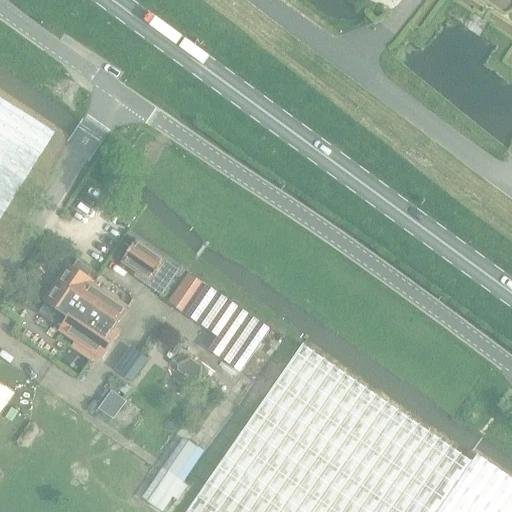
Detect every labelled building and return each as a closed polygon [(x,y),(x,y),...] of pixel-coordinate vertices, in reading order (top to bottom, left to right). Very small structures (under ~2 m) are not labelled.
[(0,222),(50,144),(54,134),(0,100),(0,222)] [(152,284),(167,263),(130,237),(124,245),(131,249),(122,263),(152,284)] [(37,314),(61,330),(59,332),(94,356),(126,309),(91,285),(92,283),(87,280),(93,272),(76,260),(71,268),(69,266),(45,302),(46,303),(37,314)] [(168,304),(186,316),(206,287),(188,275),(168,304)] [(206,287),(186,316),(207,330),(216,337),(207,351),(240,373),(269,331),(206,287)] [(301,346),(187,511),(511,511),(511,480),(476,456),(471,463),(301,346)] [(178,365),(177,371),(194,383),(199,381),(200,367),(190,360),(178,365)] [(152,511),(164,511),(167,507),(140,490),(134,501),(152,511)]
